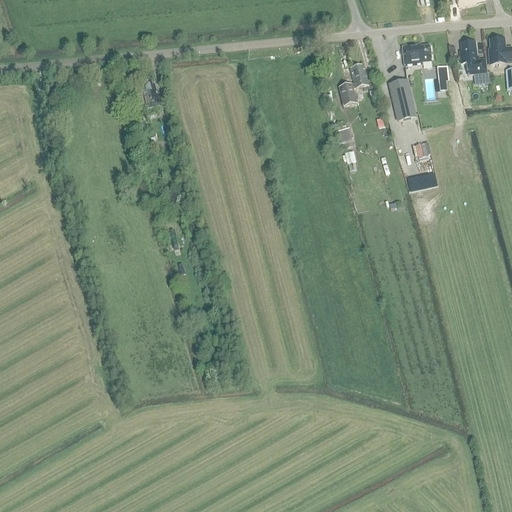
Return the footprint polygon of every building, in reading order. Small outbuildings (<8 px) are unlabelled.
[(504,39),(490,40),(491,54),(489,54),(490,65),(506,64),(506,62),(511,61),(511,55),(511,48),(505,48),(504,39)] [(459,52),(460,59),(461,66),(467,65),(468,75),(487,73),(485,59),(477,60),(475,42),(460,44),(461,52),(459,52)] [(401,46),(404,68),(422,66),(421,64),(430,63),(428,46),(419,47),(419,44),(401,46)] [(349,69),(354,86),(339,90),(343,108),(356,105),(353,91),(369,87),(365,71),(362,72),(361,66),(349,69)] [(448,68),(438,69),(439,84),(450,83),(448,68)] [(475,76),(476,86),(490,86),(489,75),(475,76)] [(417,119),(408,81),(388,86),(397,124),(417,119)] [(142,86),(149,110),(161,107),(155,86),(153,87),(152,83),(142,86)] [(134,120),(139,136),(148,133),(143,118),(134,120)] [(341,151),(353,148),(349,130),(337,132),(341,151)] [(417,146),(418,158),(431,156),(430,144),(417,146)] [(346,155),(347,165),(356,164),(354,153),(346,155)] [(439,187),(435,174),(408,181),(411,194),(439,187)]
